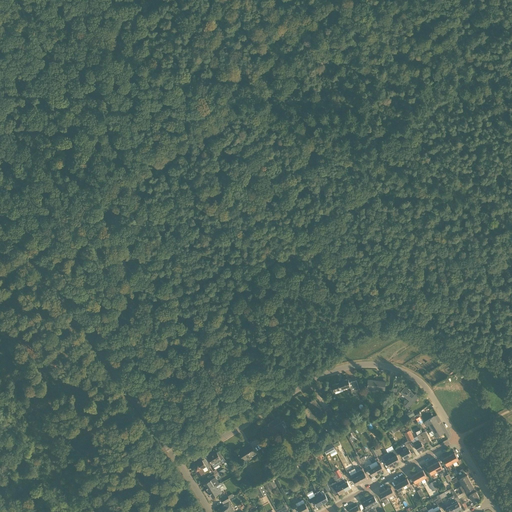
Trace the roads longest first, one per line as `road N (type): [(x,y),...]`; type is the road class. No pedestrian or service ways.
road 1 (residential): [(457,439),(410,374),(363,364),(317,376),(180,463)]
road 2 (track): [(358,159),(277,255),(179,275),(134,175)]
road 3 (tertiary): [(180,463),(0,212)]
road 4 (track): [(234,106),(510,226)]
road 5 (track): [(234,106),(0,260)]
road 6 (track): [(3,0),(234,106)]
road 7 (track): [(234,106),(363,20),(418,0)]
road 8 (track): [(358,159),(495,0)]
road 9 (track): [(326,44),(511,109)]
road 10 (residential): [(326,511),(457,439)]
